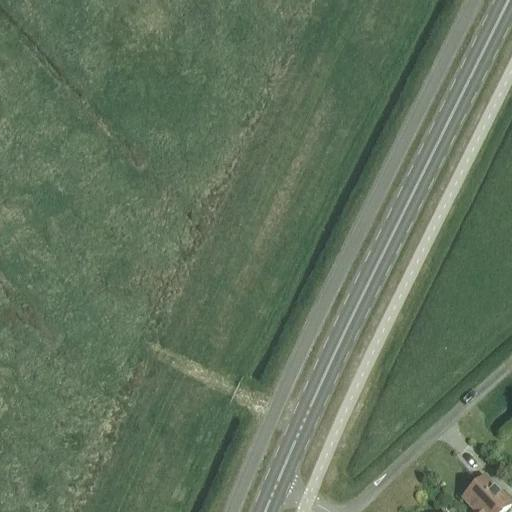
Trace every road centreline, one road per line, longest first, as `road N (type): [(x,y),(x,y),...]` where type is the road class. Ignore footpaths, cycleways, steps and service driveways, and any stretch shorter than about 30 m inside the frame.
road 1 (primary): [(276,484),(507,0)]
road 2 (residential): [(350,511),(504,369)]
